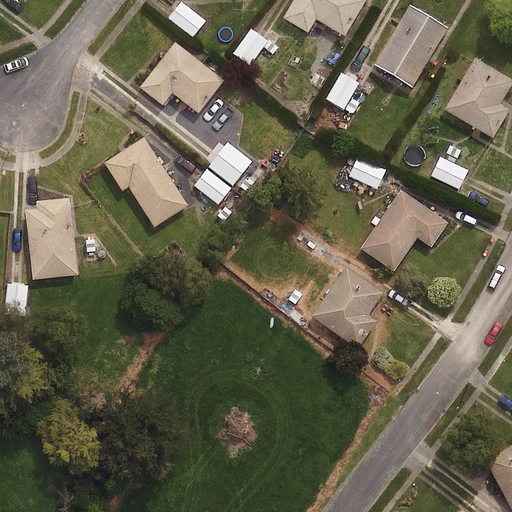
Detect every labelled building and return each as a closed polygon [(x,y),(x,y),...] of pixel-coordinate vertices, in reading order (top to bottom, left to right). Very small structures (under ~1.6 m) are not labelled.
[(365,0),(293,0),(283,18),(308,33),(316,19),(345,36),(347,34),(366,0),(365,0)] [(168,19),(193,37),(206,21),(182,1),(174,11),(168,19)] [(410,5),(374,64),(413,87),(449,28),(410,5)] [(259,34),(251,28),(233,53),(250,66),(268,41),(259,34)] [(175,42),(140,87),(162,105),(172,93),(199,113),(224,80),(175,42)] [(511,84),(511,79),(475,58),(445,110),(494,139),(510,110),(500,104),(511,84)] [(350,78),(341,73),(325,99),(343,110),(359,83),(350,78)] [(144,138),(104,163),(123,191),(129,187),(154,227),(188,205),(144,138)] [(219,153),(208,167),(233,186),(252,161),(228,142),(219,153)] [(349,176),(377,189),(386,169),(358,156),(349,176)] [(464,180),(468,170),(441,156),(431,176),(459,190),(464,180)] [(201,177),(194,186),(219,205),(232,188),(207,169),(201,177)] [(449,224),(401,191),(361,248),(395,271),(418,238),(432,248),(449,224)] [(37,208),(26,210),(33,280),(78,275),(70,198),(36,201),(37,208)] [(385,292),(346,265),(310,316),(352,346),(360,346),(378,321),(369,315),(385,292)] [(25,316),(29,286),(17,285),(8,283),(5,314),(25,316)] [(511,446),(486,460),(511,509),(511,446)]
